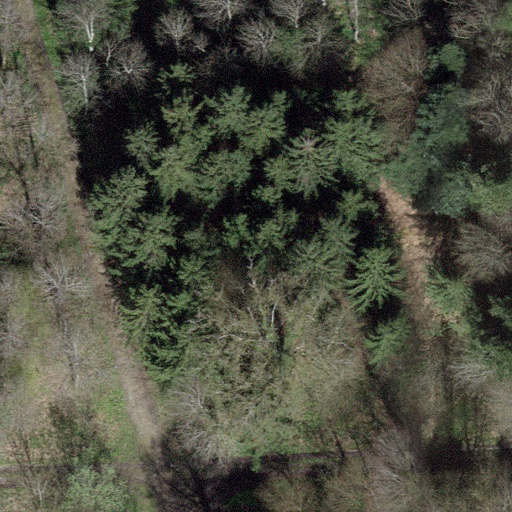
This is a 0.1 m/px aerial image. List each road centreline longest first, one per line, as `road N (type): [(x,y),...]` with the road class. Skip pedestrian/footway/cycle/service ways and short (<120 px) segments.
road 1 (track): [(155,479),(9,0)]
road 2 (track): [(511,463),(155,479)]
road 3 (track): [(0,486),(155,479)]
